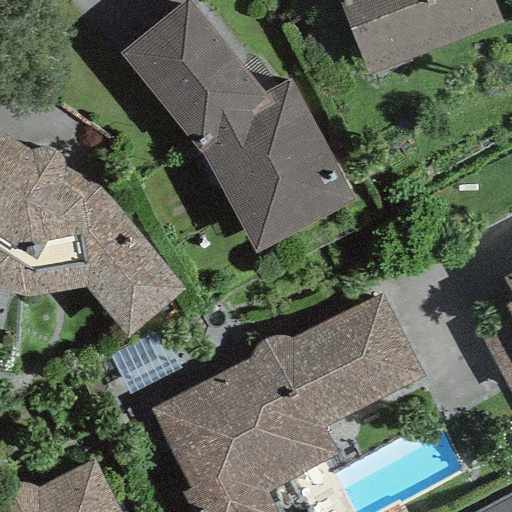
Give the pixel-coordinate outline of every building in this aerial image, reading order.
[(188,0),(186,0),(120,54),(200,154),(256,253),(353,201),(289,78),(264,93),(188,0)] [(338,0),(367,75),(500,25),(490,0),(338,0)] [(127,338),(184,290),(98,187),(64,168),(63,161),(59,155),(52,150),(46,148),(37,148),(30,151),(0,133),(0,289),(22,297),(84,287),(127,338)] [(511,271),(501,278),(511,301),(511,302),(471,323),(511,395),(511,271)] [(250,359),(150,409),(189,490),(180,494),(190,511),(277,511),(269,493),(338,454),(323,429),(423,378),(381,296),(290,340),(283,337),(275,336),(265,338),(257,343),(252,352),(250,359)] [(0,511),(118,511),(93,461),(36,489),(23,484),(12,485),(0,491),(0,511)] [(511,511),(511,494),(477,511),(511,511)]
